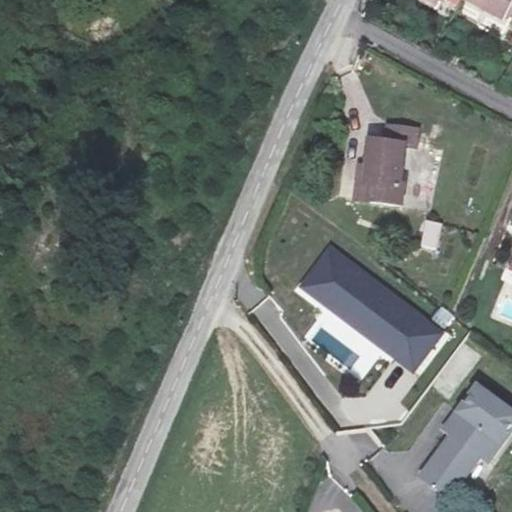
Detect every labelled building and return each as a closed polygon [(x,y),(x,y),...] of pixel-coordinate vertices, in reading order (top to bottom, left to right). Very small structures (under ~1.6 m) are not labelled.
[(511,0),(462,0),(461,2),(501,24),(511,3),(511,0)] [(410,154),(413,133),(385,129),(382,150),(366,147),(359,188),(350,187),(348,206),(402,213),(404,193),(392,190),(398,152),(410,154)] [(439,249),(441,223),(423,221),(420,247),(439,249)] [(329,246),(297,289),(414,377),(446,334),(329,246)] [(511,461),(511,443),(476,419),(458,443),(467,452),(421,511),(458,511),(491,469),(501,476),(511,461)]
